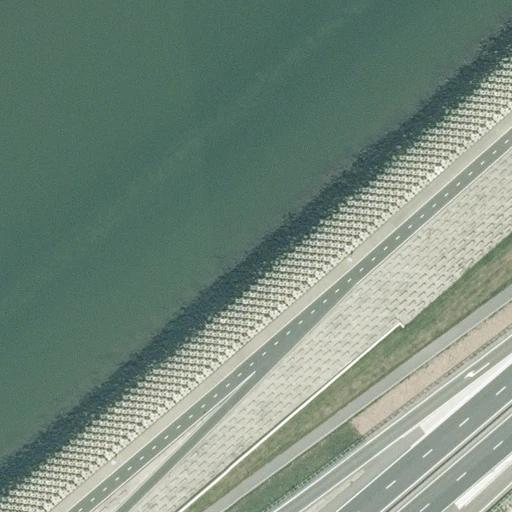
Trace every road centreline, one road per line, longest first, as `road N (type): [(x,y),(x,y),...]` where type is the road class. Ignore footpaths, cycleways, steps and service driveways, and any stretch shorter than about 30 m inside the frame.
road 1 (motorway): [(511,364),(414,420),(292,511)]
road 2 (motorway): [(511,383),(361,511)]
road 3 (motorway): [(418,511),(511,432)]
